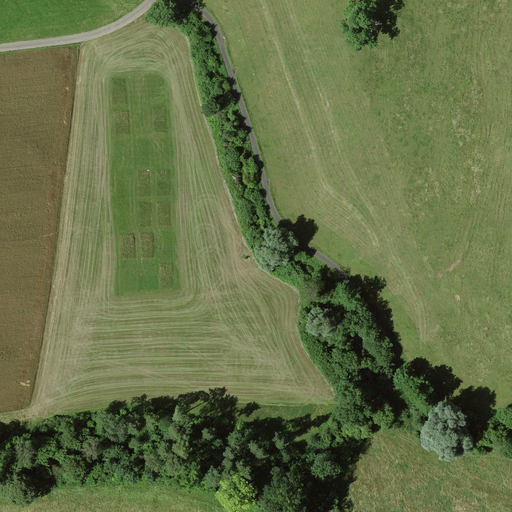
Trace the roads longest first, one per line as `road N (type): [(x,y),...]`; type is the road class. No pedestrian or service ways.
road 1 (track): [(42,423),(183,401),(356,399),(391,379),(395,353),(367,306),(275,217),(214,31),(188,0)]
road 2 (track): [(0,47),(107,29),(149,0)]
